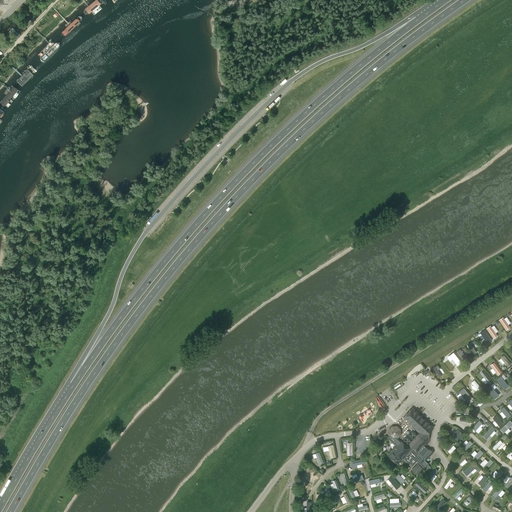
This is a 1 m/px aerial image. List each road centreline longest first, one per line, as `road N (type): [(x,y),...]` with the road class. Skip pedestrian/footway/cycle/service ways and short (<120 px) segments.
road 1 (motorway): [(10,511),(74,403),(208,226),(346,91),(465,0)]
road 2 (motorway): [(418,19),(335,85),(199,220),(74,383)]
road 3 (motorway): [(135,247),(74,383)]
road 4 (motorway): [(74,383),(0,507)]
road 5 (motorway): [(418,19),(298,75)]
